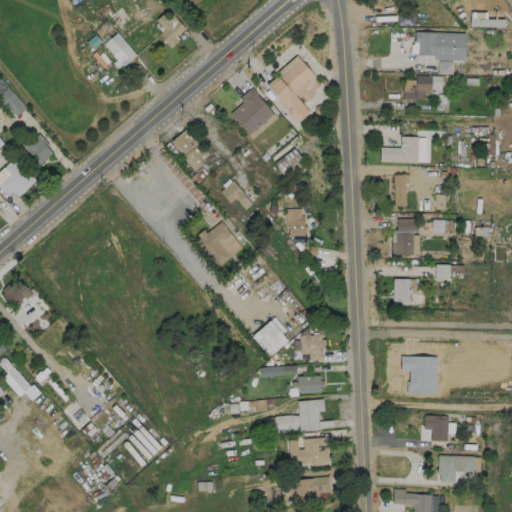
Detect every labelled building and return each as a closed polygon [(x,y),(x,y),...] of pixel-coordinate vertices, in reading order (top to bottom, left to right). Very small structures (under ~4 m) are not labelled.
[(169,12),(183,28),(175,35),(178,39),(176,40),(177,41),(169,48),(157,34),(163,29),(155,20),(163,12),(165,15),(169,12)] [(464,33),(463,60),(433,59),(433,55),(416,55),(417,43),(414,42),(414,31),(464,33)] [(135,55),(121,67),(102,44),(116,32),(135,55)] [(308,112),(296,123),(278,102),(279,101),(265,85),(275,76),(273,74),(295,55),(314,78),(294,95),(308,112)] [(451,61),(437,61),(437,74),(451,74),(451,61)] [(441,76),(440,93),(423,92),(423,90),(415,90),(415,92),(402,91),(402,79),(414,80),(414,75),(441,76)] [(0,81),(25,107),(14,117),(0,101),(0,81)] [(272,113),(247,135),(228,114),(241,102),(238,98),(250,87),(256,94),(255,94),(272,113)] [(184,129),(196,144),(200,142),(206,149),(205,150),(208,154),(200,161),(202,163),(192,171),(181,157),(181,156),(169,141),(184,129)] [(34,134),(35,135),(37,133),(50,148),(48,149),(53,154),(48,158),(48,159),(45,162),(45,161),(40,165),(21,145),(34,134)] [(416,137),(415,163),(378,161),(378,147),(398,148),(399,136),(416,137)] [(301,158),(292,148),(273,165),(282,175),(301,158)] [(33,181),(15,197),(11,193),(10,192),(5,197),(0,191),(0,168),(13,157),(33,181)] [(404,206),(392,206),(391,175),(407,174),(407,182),(403,182),(404,206)] [(234,198),(243,209),(250,203),(232,181),(218,191),(228,203),(234,198)] [(303,215),(303,235),(287,235),(287,222),(284,222),(284,208),(300,208),(300,215),(303,215)] [(219,221),(240,248),(214,269),(193,242),(198,238),(196,234),(202,230),(205,233),(219,221)] [(418,235),(418,254),(390,254),(390,242),(394,242),(394,234),(411,234),(411,235),(418,235)] [(448,264),(433,264),(433,278),(448,278),(448,264)] [(407,279),(407,305),(391,305),(391,278),(407,279)] [(21,302),(14,308),(2,294),(18,279),(31,294),(24,299),(22,297),(19,300),(21,302)] [(287,340),(269,320),(250,336),(267,357),(287,340)] [(320,334),(320,339),(323,339),(324,349),(321,349),(321,360),(308,361),(307,353),(299,354),(298,335),(320,334)] [(394,346),(396,363),(402,364),(403,388),(433,390),(434,348),(394,346)] [(23,391),(30,400),(37,393),(4,357),(0,359),(0,365),(7,374),(2,379),(18,396),(23,391)] [(318,375),(319,380),(322,380),(322,387),(319,387),(319,392),(296,393),(296,388),(291,388),(291,382),(295,381),(295,376),(318,375)] [(318,429),(298,431),(296,401),(322,398),(323,411),(316,411),(318,429)] [(77,429),(88,420),(71,400),(60,410),(77,429)] [(447,416),(445,441),(429,440),(430,429),(422,428),(423,415),(447,416)] [(325,437),(327,461),(324,461),(324,464),(312,465),(311,462),(288,464),(286,440),(296,439),(297,449),(302,448),(301,439),(325,437)] [(479,457),(478,471),(472,471),(472,472),(453,471),(453,481),(438,481),(438,474),(436,474),(437,455),(472,456),(472,457),(479,457)] [(315,496),(316,505),(293,506),(293,504),(281,505),(279,486),(288,485),(288,479),(327,476),(328,492),(317,492),(318,495),(315,496)] [(429,495),(428,511),(410,511),(411,504),(391,503),(392,488),(404,489),(404,493),(413,493),(413,494),(429,495)]
